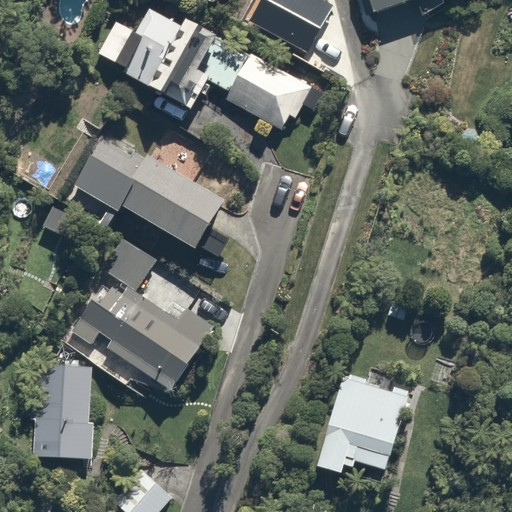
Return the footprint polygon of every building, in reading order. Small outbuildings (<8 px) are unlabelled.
[(187,32),(132,0),(100,57),(194,110),(208,85),(226,53),(230,46),(192,24),(187,32)] [(375,0),(385,28),(426,15),(429,25),(450,18),(447,9),(475,0),(375,0)] [(246,64),(226,53),(208,85),(295,134),(313,102),(322,86),(255,48),(246,64)] [(81,191),(126,219),(131,211),(216,263),(247,213),(117,133),(81,191)] [(125,247),(117,259),(77,321),(63,341),(136,389),(146,374),(186,400),(230,333),(149,280),(157,267),(125,247)] [(99,466),(100,371),(35,370),(34,465),(99,466)] [(335,471),(337,463),(349,467),(350,463),(379,472),(403,394),(332,371),(304,462),(335,471)] [(172,511),(181,503),(140,465),(106,500),(118,511),(172,511)]
